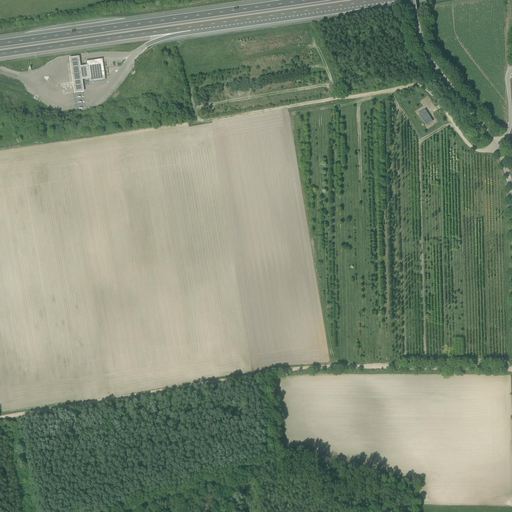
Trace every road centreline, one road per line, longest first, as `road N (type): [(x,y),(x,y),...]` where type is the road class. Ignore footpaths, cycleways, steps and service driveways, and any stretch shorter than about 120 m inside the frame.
road 1 (track): [(511,369),(327,367),(0,419)]
road 2 (track): [(497,146),(469,146),(434,94),(417,86),(164,127)]
road 3 (motorway): [(305,0),(0,43)]
road 4 (motorway): [(0,54),(207,23)]
road 5 (unclassified): [(497,146),(425,51),(413,0)]
road 6 (motorway): [(207,23),(375,0)]
